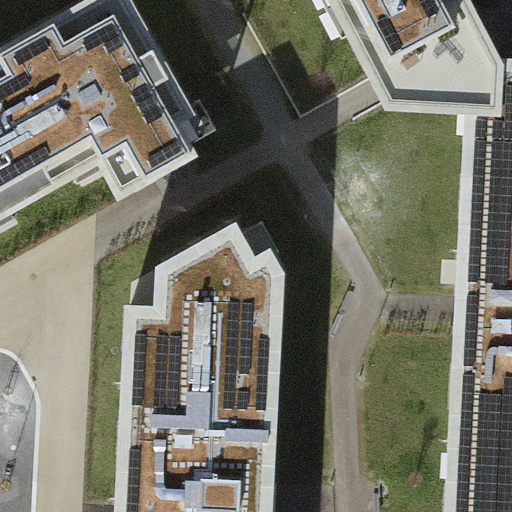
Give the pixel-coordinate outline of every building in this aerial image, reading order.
[(127,0),(91,0),(0,51),(0,188),(8,203),(102,150),(122,186),(190,148),(173,118),(189,109),(127,0)] [(464,0),(339,0),(374,66),(472,15),(464,0)] [(449,511),(511,511),(511,63),(464,61),(462,105),(486,106),(468,477),(452,476),(449,511)] [(0,207),(8,203),(0,188),(0,207)] [(267,511),(279,270),(268,252),(254,260),(236,228),(163,268),(162,310),(133,309),(123,511),(267,511)]
